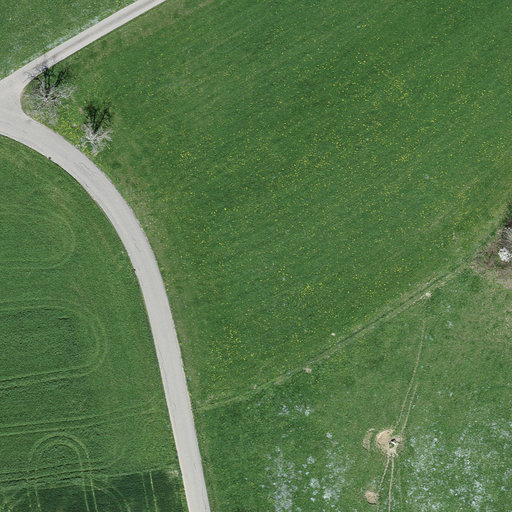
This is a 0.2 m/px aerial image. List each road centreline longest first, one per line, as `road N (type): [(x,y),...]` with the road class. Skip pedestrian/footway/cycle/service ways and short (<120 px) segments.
road 1 (unclassified): [(0,120),(62,148),(91,172),(135,237),(163,321),(202,511)]
road 2 (unclassified): [(0,96),(153,0)]
